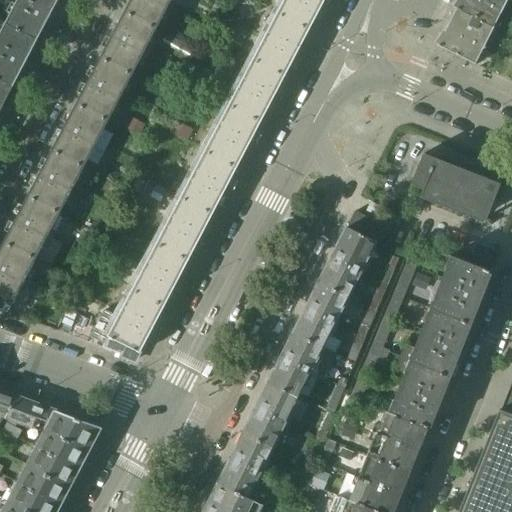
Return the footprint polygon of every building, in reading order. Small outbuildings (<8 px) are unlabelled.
[(17,0),(4,24),(36,41),(57,0),(17,0)] [(129,0),(124,12),(156,29),(170,0),(129,0)] [(324,0),(283,0),(276,15),(308,32),(324,0)] [(507,0),(457,0),(453,7),(456,9),(457,8),(494,27),(507,0)] [(494,27),(457,8),(456,9),(445,31),(443,30),(434,43),(438,45),(437,46),(475,64),(494,27)] [(124,12),(100,58),(131,75),(156,29),(124,12)] [(276,15),(252,60),(284,77),(308,32),(276,15)] [(36,41),(4,24),(0,32),(0,81),(12,88),(36,41)] [(200,53),(166,35),(161,43),(187,58),(177,77),(178,78),(171,92),(177,96),(200,53)] [(100,58),(81,94),(75,104),(107,121),(131,75),(100,58)] [(252,60),(228,106),(260,123),(284,77),(252,60)] [(0,81),(0,110),(12,88),(0,81)] [(75,104),(65,123),(51,151),(83,168),(107,121),(75,104)] [(260,123),(228,106),(204,152),(236,169),(260,123)] [(51,151),(27,198),(58,214),(83,168),(51,151)] [(204,152),(179,199),(212,216),(236,169),(204,152)] [(421,159),(410,185),(423,190),(420,198),(476,220),(481,207),(490,210),(500,184),(435,159),(434,164),(421,159)] [(144,160),(138,171),(146,175),(152,164),(144,160)] [(27,198),(2,244),(34,261),(58,214),(27,198)] [(179,199),(155,245),(187,262),(212,216),(179,199)] [(366,212),(377,217),(381,209),(370,203),(366,212)] [(354,212),(341,237),(370,252),(373,247),(383,227),(354,212)] [(418,236),(452,244),(458,219),(424,212),(418,236)] [(359,275),(370,252),(341,237),(330,260),(359,275)] [(0,298),(12,303),(34,261),(2,244),(0,248),(0,298)] [(113,251),(100,244),(92,257),(106,264),(113,251)] [(416,244),(405,270),(414,273),(425,247),(416,244)] [(187,262),(155,245),(131,291),(163,308),(187,262)] [(388,289),(393,276),(392,275),(398,259),(391,256),(378,285),(388,289)] [(490,272),(452,257),(431,310),(468,325),(490,272)] [(347,299),(359,275),(330,260),(318,284),(347,299)] [(67,278),(74,281),(81,268),(75,264),(67,278)] [(97,274),(89,270),(84,280),(92,284),(97,274)] [(405,270),(394,296),(403,299),(414,273),(405,270)] [(335,324),(347,299),(318,284),(305,309),(335,324)] [(381,305),(388,289),(378,285),(363,321),(357,336),(366,339),(372,325),(381,305)] [(102,347),(136,359),(163,308),(131,291),(102,347)] [(394,296),(383,322),(392,325),(403,299),(394,296)] [(12,303),(0,298),(0,310),(7,313),(12,303)] [(322,349),(335,324),(305,309),(293,334),(322,349)] [(468,325),(431,310),(410,362),(448,377),(468,325)] [(383,322),(372,347),(381,351),(392,325),(383,322)] [(310,374),(322,349),(293,334),(280,360),(310,374)] [(345,391),(366,339),(357,336),(335,387),(345,391)] [(372,347),(361,373),(370,377),(381,351),(372,347)] [(297,400),(310,374),(280,360),(268,384),(297,400)] [(448,377),(410,362),(390,414),(427,430),(448,377)] [(359,402),(370,377),(361,373),(351,399),(353,400),(359,402)] [(491,430),(458,511),(511,511),(511,376),(511,378),(511,377),(511,397),(511,412),(498,411),(491,430)] [(285,424),(297,400),(268,384),(255,409),(285,424)] [(338,407),(345,391),(335,387),(329,403),(320,425),(314,439),(322,443),(338,407)] [(4,419),(14,396),(0,390),(0,423),(2,418),(4,419)] [(49,424),(56,411),(14,396),(4,419),(8,420),(0,434),(0,438),(14,446),(22,431),(15,426),(16,423),(32,429),(37,419),(49,424)] [(341,430),(353,400),(351,399),(345,397),(333,427),(341,430)] [(273,449),(285,424),(255,409),(243,433),(273,449)] [(100,428),(56,411),(49,424),(46,429),(88,452),(100,428)] [(418,452),(427,430),(390,414),(384,412),(375,434),(418,452)] [(88,452),(46,429),(27,465),(69,488),(88,452)] [(261,474),(273,449),(243,433),(230,459),(261,474)] [(409,474),(418,452),(375,434),(366,457),(409,474)] [(315,459),(322,443),(314,439),(306,456),(303,464),(311,467),(314,459),(315,459)] [(327,441),(316,467),(318,467),(324,470),(326,467),(335,445),(327,441)] [(342,448),(339,457),(349,461),(353,452),(342,448)] [(401,496),(409,474),(366,457),(357,479),(401,496)] [(249,499),(261,474),(230,459),(218,484),(249,499)] [(56,511),(69,488),(27,465),(8,501),(28,511),(56,511)] [(318,469),(312,484),(324,489),(330,473),(318,469)] [(375,511),(394,511),(401,496),(357,479),(349,501),(375,511)] [(249,499),(218,484),(203,511),(261,511),(264,507),(249,499)] [(375,511),(349,501),(339,497),(333,511),(375,511)] [(28,511),(8,501),(1,511),(28,511)]
